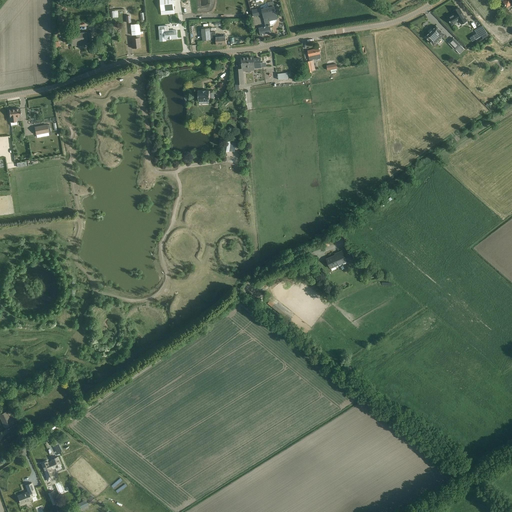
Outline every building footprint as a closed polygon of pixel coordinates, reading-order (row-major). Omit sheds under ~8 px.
[(160,0),(161,11),(174,10),(173,0),(160,0)] [(272,32),(270,27),(270,26),(268,18),(276,16),(273,1),(268,2),(269,8),(263,9),(263,8),(252,10),(254,16),(263,14),(266,26),(259,28),(261,35),(272,32)] [(467,21),(459,8),(454,11),(455,13),(448,17),(450,21),(449,21),(450,22),(450,21),(452,25),(459,20),(461,24),(467,21)] [(131,38),(132,44),(133,49),(141,48),(140,43),(139,34),(140,34),(139,23),(130,24),(132,35),(136,34),(137,38),(131,38)] [(482,25),(475,30),(479,37),(481,36),(483,38),(488,35),(487,32),(486,32),(482,25)] [(164,29),(160,30),(160,40),(166,40),(165,39),(177,38),(176,30),(168,31),(168,26),(164,26),(164,29)] [(432,30),(430,32),(430,33),(426,37),(426,36),(426,37),(434,45),(444,35),(445,34),(444,34),(437,26),(436,26),(432,30)] [(210,28),(202,29),(202,36),(203,41),(210,40),(210,41),(216,41),(216,45),(226,45),(226,36),(222,37),(222,35),(218,35),(218,36),(216,37),(215,32),(210,32),(210,28)] [(71,34),(71,41),(72,46),(87,44),(87,42),(92,42),(91,33),(86,33),(71,34)] [(453,38),(448,43),(455,50),(456,49),(460,53),(463,49),(462,47),(457,42),(453,38)] [(308,51),(309,55),(310,60),(321,58),(319,48),(308,51)] [(261,67),(261,63),(260,58),(254,59),(253,57),(241,58),(242,67),(254,66),(254,67),(261,67)] [(236,85),(244,84),(243,69),(235,70),(236,85)] [(198,91),(198,96),(198,100),(210,100),(209,90),(198,91)] [(17,116),(21,116),(20,109),(9,110),(11,123),(18,122),(17,116)] [(47,125),(35,128),(36,134),(48,132),(47,125)] [(327,259),(329,264),(330,268),(346,261),(347,262),(353,260),(349,252),(344,255),(342,251),(337,253),(338,254),(327,259)] [(286,313),(270,300),(267,304),(283,316),(286,313)] [(248,306),(247,307),(253,313),(254,311),(257,308),(255,306),(251,303),(248,306)] [(12,419),(10,420),(6,411),(0,414),(0,416),(5,428),(14,423),(12,419)] [(47,461),(42,464),(46,474),(46,477),(47,482),(56,478),(54,474),(52,468),(55,467),(56,470),(62,468),(60,465),(57,457),(52,460),(53,462),(48,464),(47,461)] [(36,495),(32,483),(26,485),(28,492),(17,496),(20,504),(25,502),(26,502),(32,500),(31,497),(36,495)] [(58,502),(53,491),(49,493),(54,504),(58,502)]
